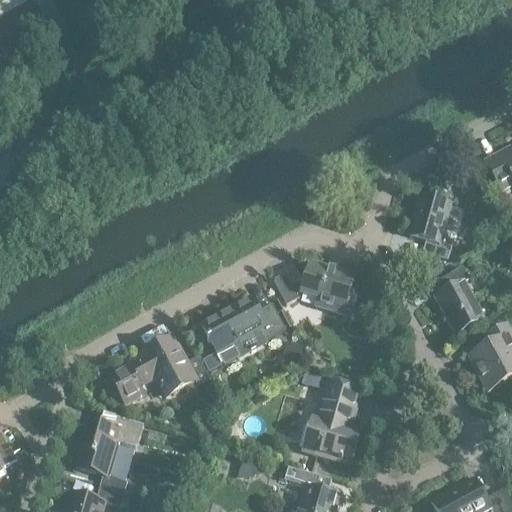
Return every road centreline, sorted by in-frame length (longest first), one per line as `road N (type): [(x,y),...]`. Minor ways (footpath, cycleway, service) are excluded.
road 1 (residential): [(47,434),(66,385),(96,350),(303,252),(372,257)]
road 2 (unclassified): [(325,0),(0,179)]
road 3 (residential): [(372,257),(374,204),(511,128)]
road 4 (residential): [(415,355),(368,511)]
